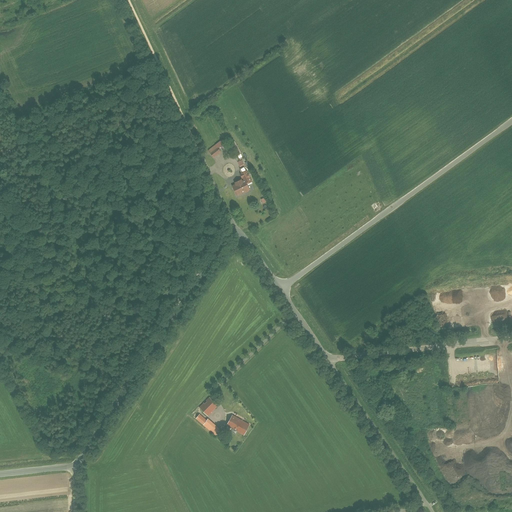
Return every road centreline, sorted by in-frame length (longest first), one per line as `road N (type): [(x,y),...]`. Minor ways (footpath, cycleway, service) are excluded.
road 1 (unclassified): [(278,290),(511,118)]
road 2 (unclassified): [(72,465),(233,230)]
road 3 (unclassified): [(511,336),(326,359)]
road 4 (residential): [(430,511),(326,359)]
